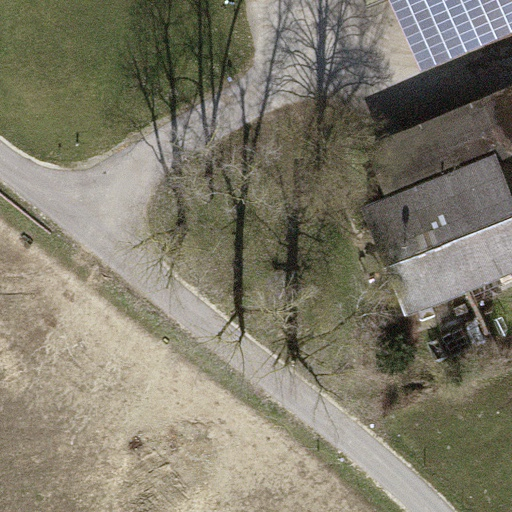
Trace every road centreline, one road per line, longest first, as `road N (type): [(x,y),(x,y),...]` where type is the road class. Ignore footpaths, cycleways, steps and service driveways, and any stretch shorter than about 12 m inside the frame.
road 1 (track): [(430,511),(350,428),(0,148)]
road 2 (track): [(78,212),(329,107),(289,0)]
